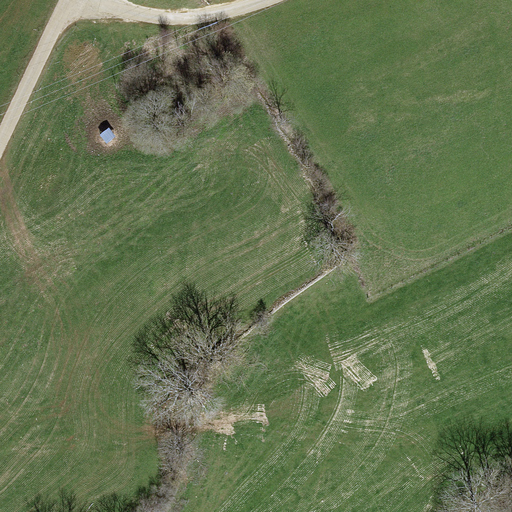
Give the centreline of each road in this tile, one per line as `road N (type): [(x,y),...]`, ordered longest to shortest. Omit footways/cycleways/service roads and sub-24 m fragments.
road 1 (track): [(93,0),(166,20),(232,13),(261,0)]
road 2 (unclassified): [(0,142),(66,0)]
